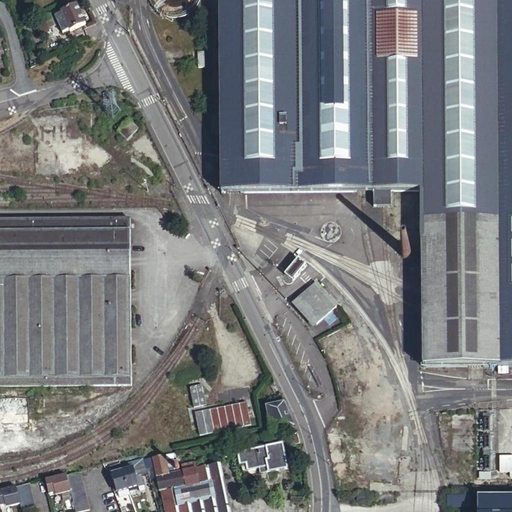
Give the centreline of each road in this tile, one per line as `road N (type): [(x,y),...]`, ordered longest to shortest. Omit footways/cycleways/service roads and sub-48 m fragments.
road 1 (tertiary): [(321,511),(305,417),(132,65)]
road 2 (unclassified): [(132,65),(0,108)]
road 3 (unknown): [(231,263),(211,293),(236,378)]
